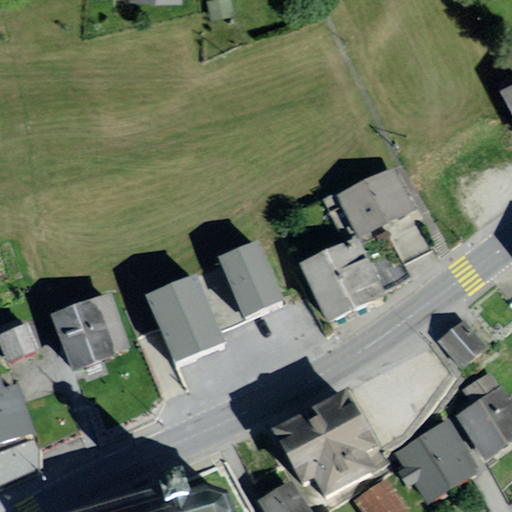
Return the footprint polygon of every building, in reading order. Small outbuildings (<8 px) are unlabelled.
[(393,174),(341,199),(359,237),(411,212),(399,187),(393,174)] [(404,263),(430,250),(418,225),(392,238),(404,263)] [(356,244),(303,268),(328,321),(374,300),(381,297),(356,244)] [(265,249),(225,264),(247,321),(287,305),(265,249)] [(201,282),(150,303),(178,370),(229,350),(201,282)] [(110,299),(56,318),(75,372),(129,354),(110,299)] [(454,334),(441,345),(462,372),(487,352),(466,325),(454,334)] [(35,330),(4,341),(12,362),(43,351),(35,330)] [(0,444),(31,433),(16,392),(2,398),(0,393),(0,444)] [(511,404),(505,392),(463,417),(470,428),(487,458),(511,443),(511,404)] [(305,422),(279,436),(305,485),(318,478),(329,498),(369,477),(360,460),(372,454),(344,401),(305,422)] [(447,425),(402,452),(433,503),(477,476),(467,460),(447,425)] [(402,511),(386,486),(360,504),(365,511),(402,511)] [(185,488),(102,511),(232,511),(228,499),(209,494),(188,498),(185,488)] [(277,498),(263,506),(266,511),(305,511),(293,490),(277,498)]
